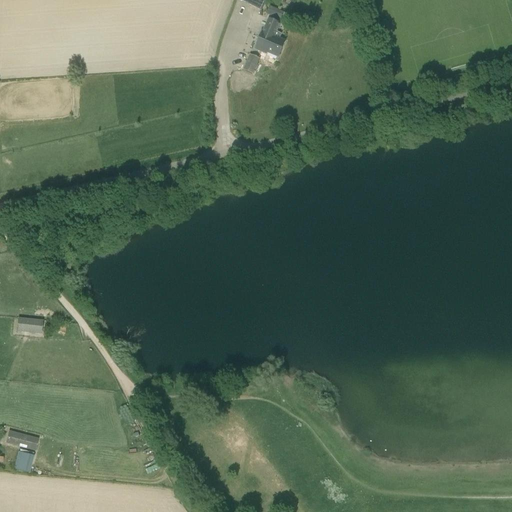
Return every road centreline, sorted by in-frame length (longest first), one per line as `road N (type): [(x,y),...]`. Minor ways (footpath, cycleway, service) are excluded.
road 1 (unclassified): [(0,206),(511,84)]
road 2 (track): [(120,386),(0,231)]
